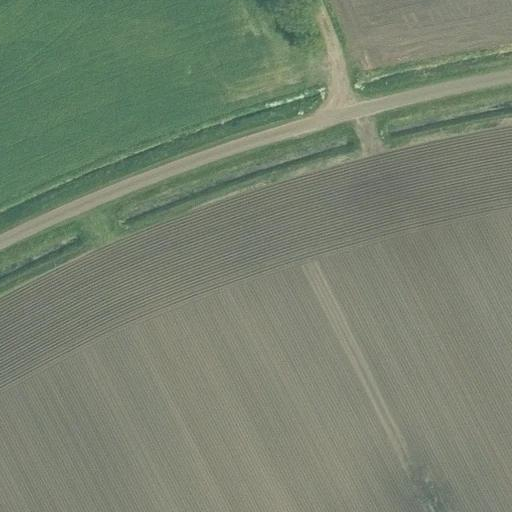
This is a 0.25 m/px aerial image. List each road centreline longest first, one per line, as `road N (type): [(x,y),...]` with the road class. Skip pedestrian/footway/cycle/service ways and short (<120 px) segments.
road 1 (unclassified): [(0,243),(232,145),(511,74)]
road 2 (unknown): [(354,110),(304,0)]
